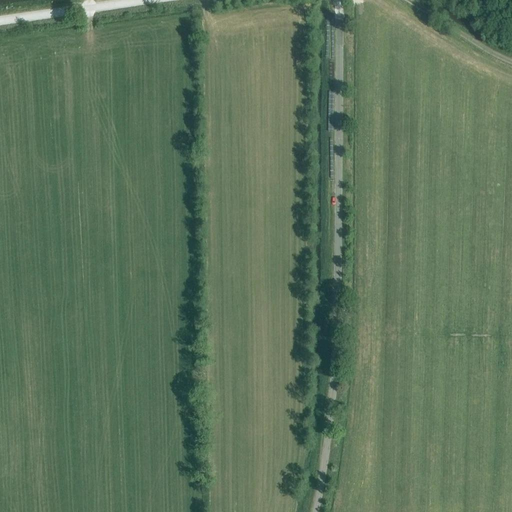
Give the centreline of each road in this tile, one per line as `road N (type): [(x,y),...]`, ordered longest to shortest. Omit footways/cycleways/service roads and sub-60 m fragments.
road 1 (unclassified): [(315,511),(332,389),(339,0)]
road 2 (unclassified): [(0,21),(150,0)]
